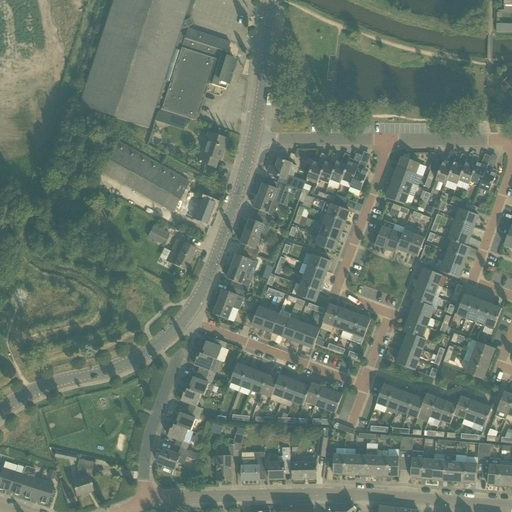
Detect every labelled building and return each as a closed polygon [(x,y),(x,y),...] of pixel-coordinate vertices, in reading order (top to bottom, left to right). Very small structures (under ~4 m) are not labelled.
[(184,18),(188,19),(194,0),(112,0),(78,106),(148,129),(155,108),(184,18)] [(188,19),(184,18),(155,108),(161,110),(157,115),(155,121),(166,125),(170,113),(196,122),(208,84),(210,85),(220,56),(224,57),(226,53),(230,43),(188,30),(188,28),(188,27),(192,25),(189,19),(188,19)] [(225,90),(235,61),(224,57),(220,56),(210,85),(215,86),(225,90)] [(494,125),(504,126),(504,115),(502,115),(503,109),(500,109),(496,109),(495,109),(494,125)] [(220,161),(227,140),(208,134),(205,142),(207,143),(203,154),(201,154),(199,163),(214,168),(217,160),(220,161)] [(190,182),(117,141),(100,172),(173,213),(190,182)] [(283,161),(290,164),(295,152),(287,152),(283,161)] [(416,175),(420,165),(402,158),(398,168),(416,175)] [(312,165),(306,180),(317,184),(327,159),(326,159),(323,166),(314,163),(316,159),(315,159),(314,161),(312,165)] [(327,159),(317,184),(319,181),(328,184),(338,159),(335,166),(326,163),(327,159)] [(338,159),(328,184),(329,184),(330,181),(340,184),(350,159),(347,166),(337,163),(339,159),(338,159)] [(350,159),(340,184),(350,188),(360,163),(358,166),(349,163),(350,159)] [(268,173),(279,178),(277,183),(286,187),(289,188),(302,192),(303,189),(306,182),(293,177),(288,175),(292,164),(290,164),(283,161),(279,160),(276,168),(270,166),(268,173)] [(436,181),(433,189),(443,193),(446,185),(448,181),(447,181),(455,160),(452,167),(443,164),(444,160),(443,162),(436,181)] [(455,160),(447,181),(448,181),(457,185),(458,185),(459,181),(467,160),(464,167),(454,163),(456,160),(455,160)] [(467,160),(459,181),(469,185),(471,181),(470,181),(479,160),(478,160),(475,167),(470,165),(466,164),(467,160)] [(479,160),(470,181),(471,181),(480,185),(489,164),(488,163),(487,167),(481,165),(477,164),(479,160)] [(350,188),(348,193),(359,197),(361,192),(369,170),(368,170),(367,174),(357,170),(360,163),(350,188)] [(480,185),(479,189),(489,193),(492,185),(496,186),(500,176),(496,175),(498,171),(493,170),(492,169),(493,166),(489,164),(480,185)] [(416,175),(398,168),(394,178),(413,185),(416,175)] [(413,185),(394,178),(390,188),(414,197),(409,195),(413,185)] [(50,193),(59,196),(64,183),(55,180),(50,193)] [(280,204),(286,187),(277,183),(270,181),(268,186),(263,184),(258,197),(279,204),(280,204)] [(414,197),(390,188),(386,199),(405,206),(405,205),(410,207),(414,197)] [(336,198),(334,202),(344,206),(346,199),(336,196),(336,198)] [(274,216),(279,204),(258,197),(253,209),(259,211),(257,216),(271,222),(273,216),(274,216)] [(206,225),(214,204),(201,199),(197,209),(191,207),(187,217),(206,225)] [(346,199),(344,206),(345,207),(354,210),(358,211),(360,205),(357,203),(347,200),(346,199)] [(423,213),(424,212),(426,206),(427,202),(423,201),(420,208),(418,208),(417,211),(423,213)] [(350,212),(326,203),(322,213),(327,215),(346,222),(350,212)] [(434,209),(426,206),(424,212),(432,215),(434,209)] [(474,226),(478,216),(460,209),(456,220),(474,226)] [(346,222),(327,215),(324,225),(342,232),(346,222)] [(428,223),(430,218),(422,215),(420,220),(428,223)] [(249,219),(245,232),(260,238),(260,237),(266,240),(270,228),(269,227),(271,222),(257,216),(255,222),(249,219)] [(474,226),(456,220),(452,230),(471,237),(474,226)] [(376,244),(375,246),(386,250),(393,231),(394,228),(395,225),(385,221),(384,224),(382,227),(377,240),(376,244)] [(338,242),(342,232),(324,225),(320,235),(338,242)] [(169,234),(153,226),(147,238),(163,246),(169,234)] [(471,237),(452,230),(448,240),(467,247),(471,237)] [(393,231),(386,250),(396,254),(397,250),(403,235),(399,234),(398,233),(393,231)] [(255,249),(260,238),(245,232),(240,244),(246,246),(244,252),(257,257),(260,251),(255,249)] [(403,235),(397,250),(408,254),(415,235),(404,232),(403,235)] [(338,242),(320,235),(316,246),(334,253),(338,242)] [(415,235),(408,254),(418,258),(425,239),(415,235)] [(171,265),(186,272),(197,250),(176,239),(170,252),(165,261),(171,264),(171,265)] [(470,248),(467,247),(448,240),(452,242),(448,252),(467,259),(470,248)] [(231,267),(247,273),(251,261),(255,263),(257,257),(244,252),(242,257),(236,255),(231,267)] [(444,262),(463,269),(467,259),(448,252),(444,262)] [(312,255),(309,265),(327,272),(331,262),(312,255)] [(440,272),(459,279),(463,269),(444,262),(438,260),(435,270),(440,272)] [(323,283),(327,272),(309,265),(305,276),(323,283)] [(244,280),(247,273),(231,267),(227,279),(232,282),(230,287),(244,292),(247,293),(251,282),(244,280)] [(424,269),(420,280),(438,286),(442,288),(446,278),(442,276),(424,269)] [(270,278),(271,276),(271,275),(265,272),(263,279),(269,281),(270,278)] [(267,285),(272,287),(276,276),(271,275),(267,285)] [(305,276),(301,286),(319,293),(323,283),(305,276)] [(420,280),(416,290),(434,297),(438,286),(420,280)] [(315,303),(319,293),(301,286),(297,285),(293,294),(297,296),(315,303)] [(242,298),(244,292),(230,287),(228,292),(223,290),(218,303),(233,308),(238,296),(242,298)] [(416,290),(412,300),(416,302),(430,307),(434,297),(416,290)] [(283,300),(285,295),(276,291),(274,296),(283,300)] [(465,296),(465,295),(457,315),(467,319),(474,299),(465,296)] [(476,322),(483,302),(474,299),(467,319),(476,322)] [(416,302),(412,312),(431,319),(434,309),(430,307),(416,302)] [(485,325),(492,306),(483,302),(476,322),(485,325)] [(213,315),(228,320),(229,320),(234,322),(239,310),(218,303),(213,315)] [(323,323),(333,327),(340,309),(330,305),(323,323)] [(494,329),(502,309),(501,309),(492,306),(485,325),(494,329)] [(255,316),(252,326),(262,330),(269,311),(258,308),(255,316)] [(333,327),(343,331),(350,313),(340,309),(333,327)] [(262,330),(272,334),(279,315),(269,311),(262,330)] [(412,312),(408,322),(427,329),(428,326),(433,328),(436,321),(430,319),(431,319),(412,312)] [(341,338),(351,341),(360,316),(350,313),(343,331),(341,338)] [(251,329),(252,326),(255,316),(249,314),(244,326),(251,329)] [(282,338),(289,319),(279,315),(272,334),(282,338)] [(371,320),(360,316),(351,341),(361,345),(371,320)] [(448,326),(451,318),(446,316),(443,324),(448,326)] [(282,338),(293,341),(299,323),(289,319),(282,338)] [(408,322),(404,332),(408,334),(423,339),(427,341),(428,341),(432,331),(427,329),(408,322)] [(303,345),(310,327),(299,323),(293,341),(303,345)] [(310,327),(303,345),(313,349),(315,344),(317,339),(320,331),(310,327)] [(408,334),(404,344),(423,351),(427,341),(423,339),(408,334)] [(437,341),(436,344),(446,348),(450,337),(443,335),(440,342),(437,341)] [(199,353),(199,354),(201,354),(218,361),(223,348),(225,349),(227,344),(215,339),(213,345),(206,342),(203,351),(205,351),(204,355),(199,353)] [(477,343),(473,353),(491,360),(495,349),(488,347),(477,342),(477,343)] [(404,344),(400,354),(419,361),(423,351),(404,344)] [(469,363),(487,370),(491,360),(473,353),(469,363)] [(198,357),(194,366),(199,368),(203,369),(201,375),(214,380),(216,373),(220,361),(218,361),(201,354),(200,358),(198,357)] [(400,354),(396,364),(415,371),(419,361),(400,354)] [(433,354),(431,359),(435,361),(434,364),(438,366),(439,366),(442,358),(437,356),(433,354)] [(469,363),(465,373),(484,380),(487,370),(469,363)] [(241,386),(248,368),(237,364),(231,383),(229,388),(238,392),(240,386),(241,386)] [(258,372),(248,368),(241,386),(251,390),(258,372)] [(258,372),(251,390),(249,396),(255,399),(257,393),(261,394),(268,376),(258,372)] [(192,387),(190,391),(202,395),(205,396),(210,398),(214,386),(212,385),(214,380),(201,375),(199,380),(193,378),(190,386),(192,387)] [(278,380),(268,376),(261,394),(271,398),(278,380)] [(280,376),(278,380),(271,398),(271,400),(281,404),(290,380),(280,376)] [(291,408),(293,402),(300,384),(290,380),(281,404),(291,408)] [(310,388),(300,384),(293,402),(303,406),(310,388)] [(312,384),(310,388),(303,406),(304,406),(305,403),(315,406),(322,388),(312,384)] [(384,385),(377,404),(387,407),(394,389),(384,385)] [(315,406),(325,410),(332,392),(322,388),(315,406)] [(184,393),(181,401),(190,405),(188,410),(200,415),(203,409),(197,407),(202,395),(190,391),(186,389),(188,390),(186,394),(184,393)] [(394,389),(387,407),(397,411),(404,393),(394,389)] [(343,395),(332,392),(325,410),(336,414),(343,395)] [(511,395),(504,392),(495,416),(506,420),(508,415),(511,402),(511,395)] [(404,393),(397,411),(407,415),(414,397),(404,393)] [(424,400),(420,413),(430,417),(437,399),(427,395),(424,400)] [(414,397),(407,415),(418,419),(420,413),(424,400),(414,397)] [(457,406),(454,415),(464,419),(471,401),(461,397),(457,406)] [(437,399),(430,417),(440,421),(447,403),(437,399)] [(471,401),(464,419),(475,423),(481,405),(471,401)] [(447,403),(440,421),(450,424),(454,415),(457,406),(447,403)] [(481,405),(475,423),(485,427),(492,409),(481,405)] [(180,413),(177,422),(179,423),(177,426),(187,430),(192,432),(196,419),(198,420),(200,415),(188,410),(186,416),(180,413)] [(171,429),(168,437),(177,440),(175,446),(181,448),(184,449),(187,450),(189,445),(183,442),(187,430),(177,426),(173,424),(172,425),(175,426),(173,429),(171,429)] [(211,433),(222,434),(223,425),(213,424),(211,433)] [(233,445),(229,445),(229,457),(231,457),(239,457),(238,451),(240,451),(246,430),(238,428),(233,445)] [(502,438),(501,443),(510,444),(510,439),(511,433),(511,430),(509,429),(507,433),(505,438),(502,438)] [(320,438),(318,456),(325,457),(327,439),(320,438)] [(491,445),(485,444),(484,459),(482,478),(488,479),(488,485),(489,485),(498,486),(501,462),(501,461),(501,460),(490,459),(491,445)] [(161,456),(158,464),(163,466),(174,470),(174,471),(177,463),(184,465),(187,458),(182,456),(184,449),(181,448),(178,454),(173,452),(164,449),(163,452),(164,452),(162,456),(161,456)] [(269,458),(265,458),(265,468),(269,468),(269,470),(270,480),(285,480),(285,475),(285,470),(284,466),(291,466),(290,460),(290,448),(283,449),(283,457),(278,457),(278,464),(270,464),(269,458)] [(330,448),(327,468),(333,468),(333,475),(334,475),(344,475),(345,455),(345,449),(330,448)] [(184,449),(182,456),(187,458),(195,461),(197,454),(187,450),(184,449)] [(366,476),(376,476),(377,456),(378,450),(367,449),(366,456),(366,476)] [(355,476),(366,476),(366,456),(360,456),(360,450),(356,450),(356,456),(355,476)] [(56,452),(54,457),(75,462),(76,456),(56,452)] [(243,467),(242,467),(242,471),(243,481),(258,481),(259,481),(259,471),(259,469),(265,469),(265,468),(265,458),(265,453),(255,453),(255,459),(242,460),(243,467)] [(345,455),(344,475),(355,476),(356,456),(345,455)] [(423,459),(421,479),(432,480),(434,460),(434,455),(429,455),(429,460),(423,459)] [(388,457),(377,456),(376,476),(388,477),(388,457)] [(444,461),(443,481),(454,482),(455,462),(456,456),(450,456),(450,462),(444,461)] [(214,457),(212,459),(212,464),(214,466),(217,466),(217,471),(218,481),(232,481),(231,471),(231,465),(231,457),(229,457),(225,457),(217,457),(214,457)] [(399,477),(399,468),(399,457),(388,457),(388,477),(397,477),(399,477)] [(411,471),(410,478),(412,479),(412,478),(421,479),(423,459),(412,459),(411,471)] [(90,477),(93,463),(78,460),(77,468),(79,479),(71,481),(76,497),(94,492),(89,476),(90,477)] [(434,460),(432,480),(443,481),(444,461),(434,460)] [(455,462),(454,482),(464,483),(466,463),(455,462)] [(511,462),(501,462),(498,486),(509,487),(511,462)] [(292,464),(293,480),(316,479),(316,463),(292,464)] [(466,463),(464,483),(474,484),(476,484),(476,474),(477,464),(466,463)] [(15,472),(8,493),(21,497),(30,468),(26,467),(22,475),(15,472)] [(0,490),(8,493),(15,472),(2,468),(0,473),(0,490)] [(35,470),(30,468),(21,497),(34,501),(41,481),(33,478),(35,470)] [(50,472),(48,477),(55,479),(56,474),(55,474),(56,472),(52,471),(50,470),(50,472)] [(54,485),(41,481),(34,501),(47,505),(50,497),(53,498),(53,499),(56,492),(55,491),(55,492),(52,491),(54,485)]
